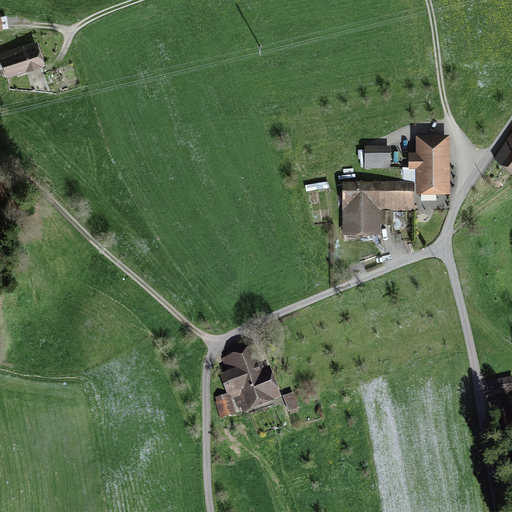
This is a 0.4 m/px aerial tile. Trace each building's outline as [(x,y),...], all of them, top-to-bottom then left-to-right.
[(11,54),(12,57),(2,59),(4,73),(40,67),(36,47),(24,50),(24,51),(14,53),(14,54),(11,54)] [(511,131),(496,155),(511,166),(511,131)] [(406,153),(406,166),(405,166),(405,182),(412,182),(415,182),(415,166),(410,167),(410,166),(418,165),(418,160),(421,159),(421,189),(445,188),(445,137),(421,138),(421,153),(406,153)] [(366,151),(366,167),(389,167),(390,151),(366,151)] [(378,231),(378,208),(412,208),(412,182),(405,182),(345,182),(344,231),(378,231)] [(223,359),(228,370),(220,373),(229,396),(236,393),(242,406),(268,396),(250,349),(223,359)] [(494,393),(511,389),(511,380),(511,379),(491,382),(494,393)] [(226,391),(216,393),(222,416),(232,413),(226,391)] [(284,397),(290,411),(298,408),(292,394),(284,397)]
